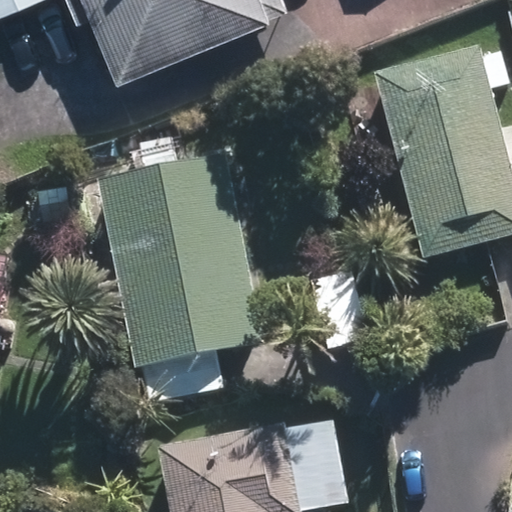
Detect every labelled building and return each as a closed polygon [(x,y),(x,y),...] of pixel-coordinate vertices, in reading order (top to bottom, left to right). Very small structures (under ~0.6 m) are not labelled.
[(0,0),(0,11),(27,0),(0,0)] [(281,0),(101,0),(130,68),(284,6),(281,0)] [(511,196),(477,59),(388,81),(433,257),(511,237),(511,196)] [(224,169),(112,190),(147,364),(259,342),(224,169)] [(343,278),(307,286),(323,355),(359,346),(343,278)] [(298,511),(283,434),(167,457),(177,511),(298,511)]
